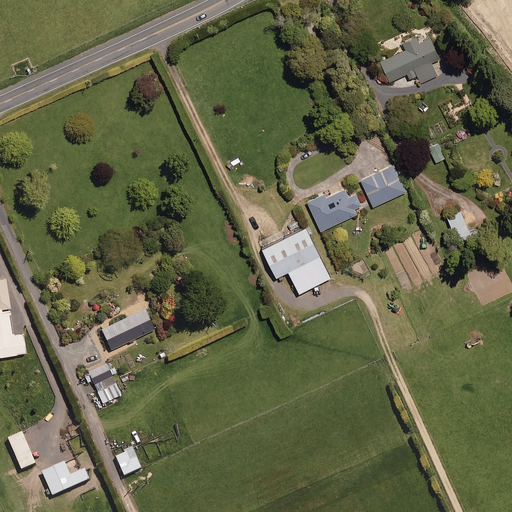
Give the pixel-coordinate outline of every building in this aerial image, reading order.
[(511,27),(511,17),(499,0),(469,0),(497,38),(511,27)] [(418,41),(415,34),(402,40),(405,48),(380,59),(389,79),(407,71),(409,76),(416,73),(419,81),(436,73),(430,60),(439,56),(430,36),(418,41)] [(405,189),(393,162),(360,178),(372,204),(405,189)] [(348,194),(344,186),(325,195),(323,191),(306,199),(320,228),(356,211),(354,206),(361,203),(355,191),(348,194)] [(466,227),(460,209),(446,214),(452,232),(466,227)] [(287,268),(319,252),(305,224),(261,246),(275,274),(287,268)] [(319,252),(287,268),(298,290),(330,274),(319,252)] [(0,307),(9,307),(5,277),(0,278),(0,307)] [(110,348),(127,340),(128,342),(136,338),(135,336),(153,327),(143,307),(100,328),(110,348)] [(11,333),(7,310),(0,311),(0,354),(24,351),(21,332),(11,333)] [(108,369),(104,362),(88,371),(97,389),(114,381),(110,374),(116,371),(113,366),(108,369)] [(35,463),(21,431),(8,437),(21,469),(35,463)] [(141,468),(132,446),(124,450),(125,452),(116,456),(124,475),(141,468)] [(70,474),(64,461),(42,471),(52,495),(89,478),(84,468),(70,474)]
